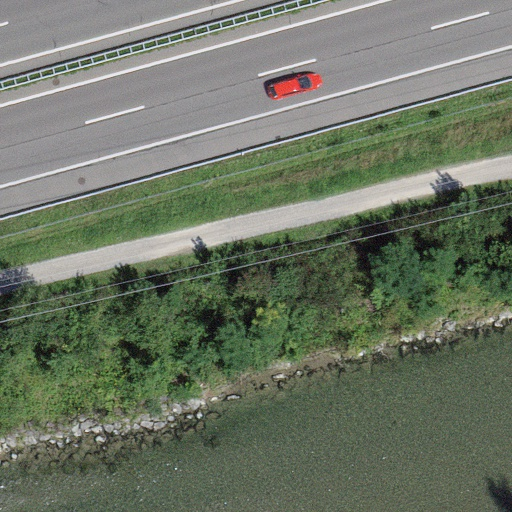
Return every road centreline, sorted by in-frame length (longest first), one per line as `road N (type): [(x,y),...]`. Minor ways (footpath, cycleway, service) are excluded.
road 1 (motorway): [(0,148),(511,8)]
road 2 (track): [(511,171),(0,289)]
